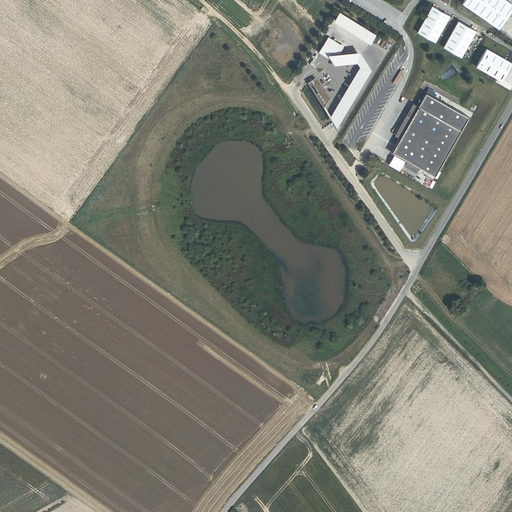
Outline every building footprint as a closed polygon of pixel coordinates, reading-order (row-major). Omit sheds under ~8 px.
[(511,10),(511,3),(506,0),(464,0),(462,3),(499,29),(511,10)] [(435,42),(450,15),(432,5),(417,32),(435,42)] [(376,35),(339,12),(334,21),(370,43),(376,35)] [(461,57),(476,31),(458,20),(443,47),(461,57)] [(343,47),(328,38),(319,51),(332,59),(339,55),(340,53),(343,47)] [(511,64),(511,62),(486,48),(476,66),(502,81),(511,64)] [(360,51),(340,53),(339,55),(332,59),(319,51),(319,52),(332,60),(335,65),(358,63),(360,66),(330,116),(336,126),(371,68),(360,51)] [(315,78),(310,81),(325,105),(330,97),(327,96),(315,78)] [(435,175),(468,116),(426,92),(392,151),(435,175)]
